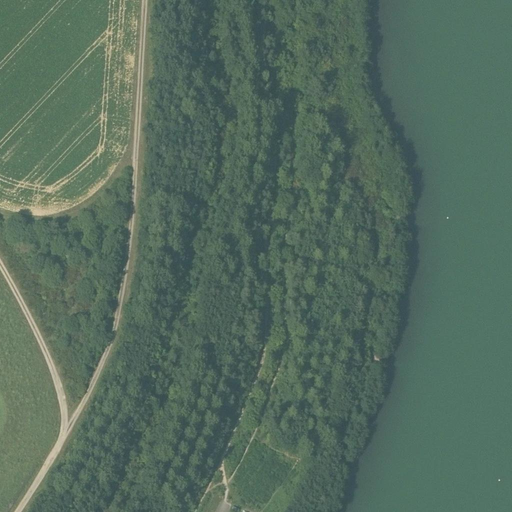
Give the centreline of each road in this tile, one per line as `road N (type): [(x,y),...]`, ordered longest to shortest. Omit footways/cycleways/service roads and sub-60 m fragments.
road 1 (unknown): [(193,511),(207,486),(229,479),(282,350),(292,0)]
road 2 (track): [(63,435),(104,351),(122,276),(145,0)]
road 3 (track): [(17,511),(63,435),(64,418),(48,361),(0,265)]
road 4 (track): [(133,154),(108,189),(75,214),(46,223),(0,217)]
